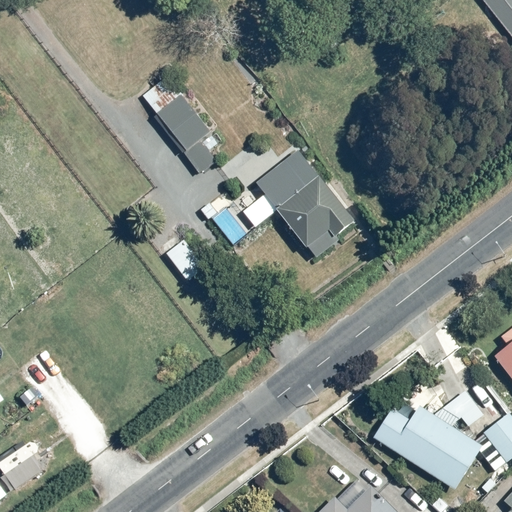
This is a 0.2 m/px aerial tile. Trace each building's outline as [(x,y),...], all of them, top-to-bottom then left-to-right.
[(511,0),(482,0),(511,38),(511,0)] [(142,94),(159,116),(156,118),(201,175),(218,161),(205,145),(214,137),(182,97),(176,102),(160,80),(142,94)] [(358,224),(303,150),(258,183),(316,261),(337,245),(335,241),(358,224)] [(231,202),(220,191),(200,209),(210,220),(231,202)] [(206,269),(184,240),(167,252),(189,282),(206,269)] [(511,327),(502,335),(509,345),(496,355),(511,375),(511,327)] [(32,362),(48,383),(59,374),(44,355),(47,352),(37,338),(19,352),(28,364),(32,362)] [(484,414),(465,390),(435,414),(419,404),(409,419),(393,408),(375,435),(456,488),(484,446),(451,425),(462,417),(469,426),(484,414)] [(511,457),(511,415),(510,413),(485,433),(507,461),(511,457)] [(0,502),(48,471),(38,457),(41,448),(35,439),(0,462),(0,469),(5,476),(0,479),(0,502)] [(348,506),(337,496),(320,511),(395,511),(369,486),(348,506)] [(511,511),(511,491),(492,511),(511,511)]
